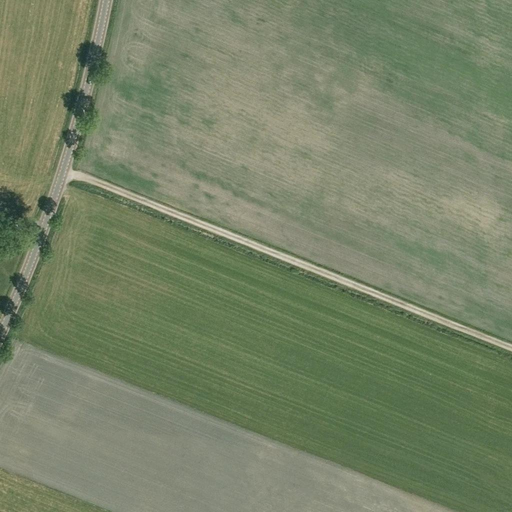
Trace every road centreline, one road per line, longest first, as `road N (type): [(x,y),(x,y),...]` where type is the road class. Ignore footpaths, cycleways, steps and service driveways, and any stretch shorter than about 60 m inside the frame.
road 1 (track): [(511,346),(64,170)]
road 2 (tertiary): [(0,341),(64,170),(107,0)]
